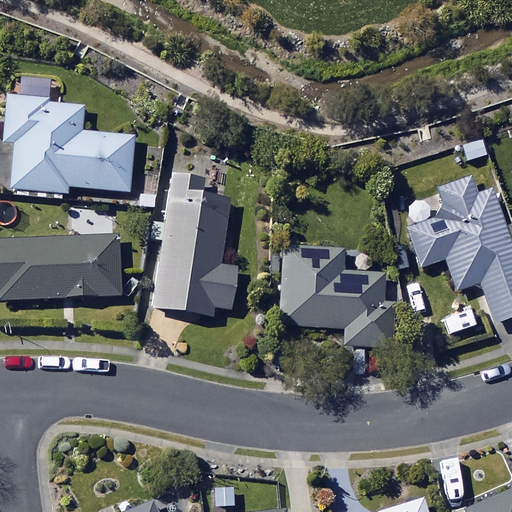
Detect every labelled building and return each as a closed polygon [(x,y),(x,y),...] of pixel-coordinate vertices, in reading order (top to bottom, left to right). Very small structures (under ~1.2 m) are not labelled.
[(77,107),(2,103),(0,143),(0,147),(11,148),(9,195),(68,198),(69,189),(125,192),(128,138),(76,135),(77,107)] [(197,183),(165,179),(151,313),(210,319),(211,308),(229,310),(234,269),(214,267),(221,202),(195,199),(197,183)] [(473,194),(468,179),(431,192),(440,218),(402,231),(416,270),(441,261),(452,294),(475,286),(489,327),(511,318),(511,262),(486,189),(473,194)] [(115,242),(0,242),(0,301),(115,302),(115,242)] [(356,247),(277,243),(273,328),(339,331),(338,348),(379,350),(383,273),(355,272),(356,247)] [(511,511),(511,489),(462,511),(511,511)] [(421,511),(419,502),(386,511),(421,511)]
